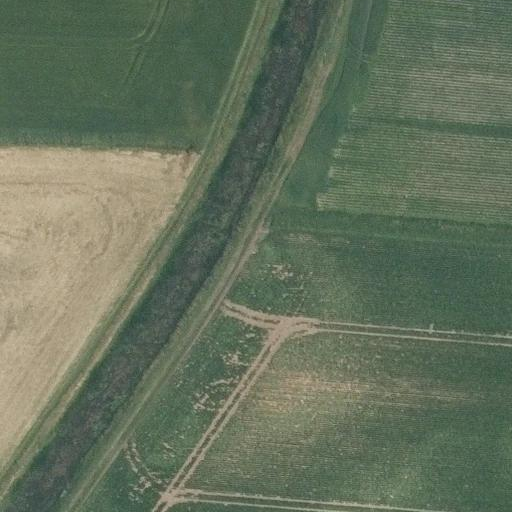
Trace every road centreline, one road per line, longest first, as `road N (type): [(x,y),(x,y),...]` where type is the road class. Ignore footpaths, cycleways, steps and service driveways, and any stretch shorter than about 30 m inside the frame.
road 1 (track): [(62,511),(187,330),(242,231),(319,71),(337,0)]
road 2 (track): [(0,477),(211,154),(265,0)]
